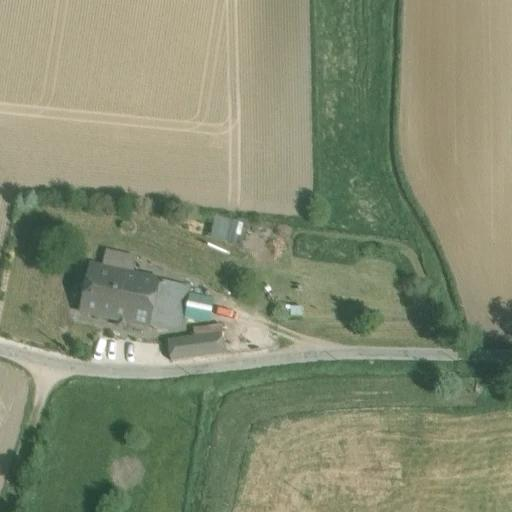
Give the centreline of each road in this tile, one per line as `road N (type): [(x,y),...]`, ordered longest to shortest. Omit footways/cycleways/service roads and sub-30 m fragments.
road 1 (unclassified): [(0,345),(60,365),(185,368),(315,353),(511,352)]
road 2 (track): [(60,365),(13,511)]
